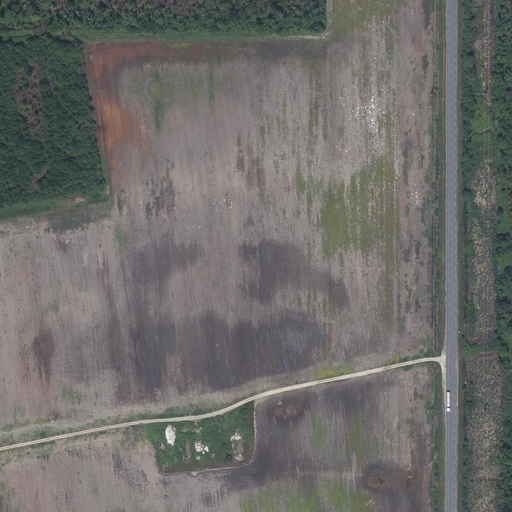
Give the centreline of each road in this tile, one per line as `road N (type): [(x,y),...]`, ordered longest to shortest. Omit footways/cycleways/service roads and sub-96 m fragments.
road 1 (secondary): [(452,0),(451,511)]
road 2 (track): [(0,449),(114,425),(218,415),(275,390),(451,359)]
